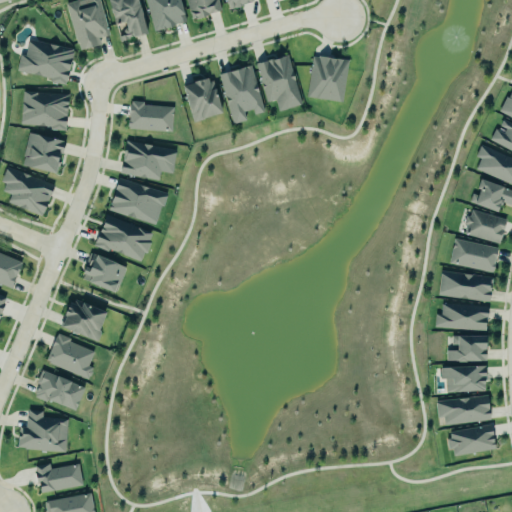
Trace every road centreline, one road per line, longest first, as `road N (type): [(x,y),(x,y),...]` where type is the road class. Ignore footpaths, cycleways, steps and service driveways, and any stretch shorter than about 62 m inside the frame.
road 1 (residential): [(0,511),(59,249),(93,153),(96,79)]
road 2 (residential): [(96,79),(306,17),(340,16)]
